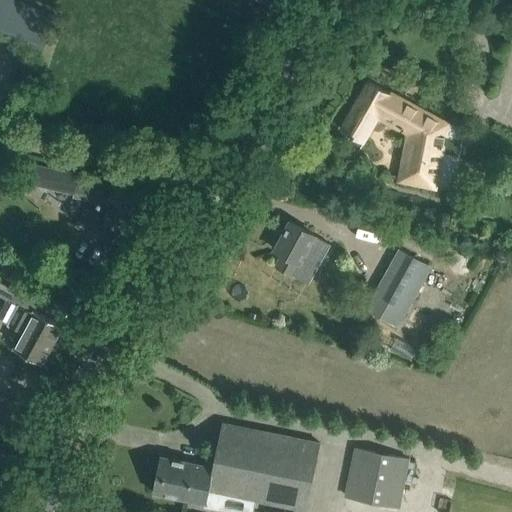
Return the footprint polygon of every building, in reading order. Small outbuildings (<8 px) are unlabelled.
[(0,0),(0,41),(23,50),(22,51),(21,53),(21,54),(22,56),(24,57),(26,57),(28,56),(29,55),(29,53),(36,55),(51,16),(8,0),(0,0)] [(440,123),(368,82),(341,129),(358,139),(375,111),(405,129),(397,176),(446,185),(457,126),(440,123)] [(141,204),(104,179),(79,173),(32,163),(28,182),(94,196),(86,208),(123,232),(141,204)] [(331,243),(291,221),(275,249),(283,253),(277,265),(292,274),(299,262),(299,263),(308,247),(324,256),(331,243)] [(397,320),(430,261),(401,244),(367,304),(397,320)] [(3,257),(0,264),(0,271),(17,277),(21,264),(3,257)] [(7,300),(0,312),(0,319),(9,324),(22,331),(13,348),(43,363),(63,325),(34,310),(41,298),(16,288),(9,301),(7,300)] [(0,428),(8,399),(0,396),(0,428)] [(321,442),(222,422),(213,466),(161,456),(154,492),(205,502),(206,495),(215,497),(216,492),(307,510),(321,442)] [(404,457),(355,447),(345,496),(388,505),(395,506),(395,505),(399,488),(405,489),(410,458),(404,457)] [(415,481),(411,502),(462,511),(468,511),(473,492),(415,481)] [(410,511),(345,499),(342,511),(410,511)]
